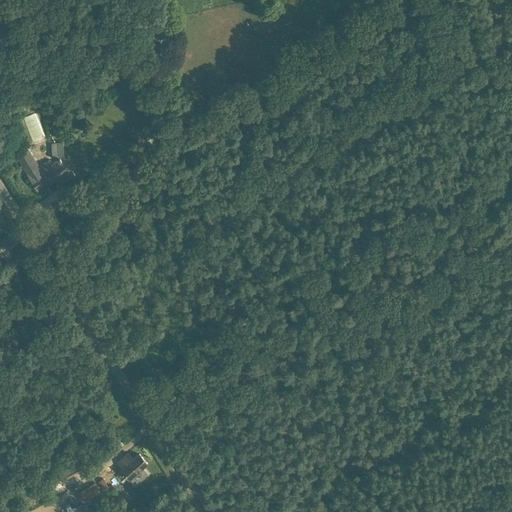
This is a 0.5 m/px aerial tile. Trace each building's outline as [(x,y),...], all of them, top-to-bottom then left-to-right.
[(157,50),(165,24),(152,21),(145,47),(157,50)] [(128,74),(133,77),(138,68),(132,65),(128,74)] [(63,175),(72,169),(73,168),(64,155),(63,141),(51,142),(52,156),(57,156),(59,158),(52,162),(50,159),(39,166),(26,146),(15,153),(28,173),(28,174),(38,190),(63,175)] [(149,180),(126,168),(121,177),(144,189),(149,180)] [(132,226),(133,224),(136,225),(141,216),(126,207),(120,216),(126,219),(125,222),(132,226)] [(131,477),(136,473),(148,463),(140,453),(134,459),(128,452),(118,461),(131,477)] [(79,455),(56,470),(63,481),(80,471),(83,475),(89,472),(86,467),(79,455)] [(106,484),(102,478),(98,480),(102,487),(103,488),(107,486),(106,484)] [(77,492),(84,503),(101,492),(94,482),(77,492)] [(46,496),(43,488),(33,492),(36,500),(46,496)]
